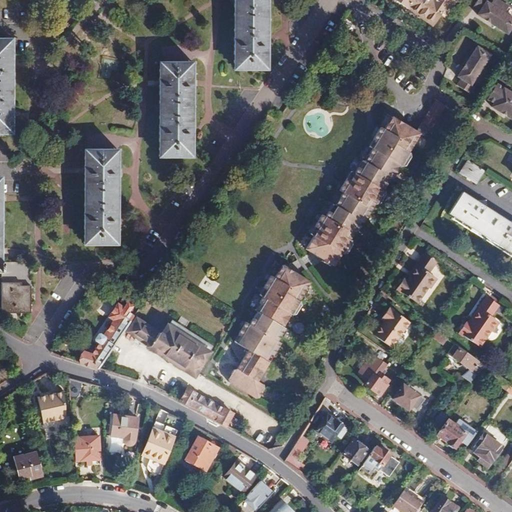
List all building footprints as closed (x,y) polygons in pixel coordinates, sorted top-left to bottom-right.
[(267,68),(266,0),(234,0),(234,13),(237,12),(237,32),(234,32),(234,56),(237,56),(237,68),(267,68)] [(394,0),(433,25),(449,0),(394,0)] [(491,0),(477,0),(473,8),(479,12),(478,15),(508,34),(511,27),(511,17),(505,13),(509,6),(499,0),(492,0),(493,0),(491,0)] [(0,132),(14,133),(14,40),(0,39),(0,132)] [(491,55),(477,46),(458,77),(461,79),(457,85),(471,94),(478,83),(481,85),(490,71),(483,67),(491,55)] [(191,158),(191,63),(163,63),(163,75),(159,75),(159,100),(162,100),(162,122),(159,122),(159,147),(162,147),(162,158),(191,158)] [(492,107),(511,119),(511,92),(497,84),(487,99),(494,103),(492,107)] [(433,115),(441,119),(448,108),(439,102),(431,113),(433,115)] [(406,124),(395,118),(387,130),(384,128),(372,148),(375,149),(367,162),(364,161),(357,173),(353,171),(341,191),(344,193),(336,207),(332,205),(324,218),(321,216),(309,234),(313,237),(305,249),(323,260),(322,262),(329,265),(330,264),(334,267),(342,253),(344,254),(348,253),(353,245),(352,241),(351,240),(362,221),(364,223),(377,203),(378,204),(382,203),(387,196),(386,191),(385,191),(393,178),(395,179),(403,167),(409,166),(414,158),(411,153),(422,135),(427,138),(432,129),(434,131),(441,119),(433,115),(426,125),(424,124),(419,133),(406,124)] [(116,247),(117,152),(86,152),(86,165),(82,164),(82,188),(86,189),(86,210),(82,210),(82,235),(85,235),(85,247),(116,247)] [(484,172),(468,162),(461,173),(477,183),(484,172)] [(0,270),(2,271),(2,296),(7,297),(7,310),(23,311),(23,306),(30,307),(30,263),(2,263),(2,177),(0,177),(0,270)] [(478,204),(462,193),(449,214),(511,254),(511,221),(510,224),(486,209),(485,201),(481,202),(479,202),(478,204)] [(440,263),(427,254),(419,265),(421,266),(410,280),(407,277),(398,288),(420,304),(431,289),(433,290),(440,280),(432,274),(440,263)] [(311,281),(283,264),(275,277),(271,274),(258,295),(261,297),(254,309),(256,311),(249,323),(246,321),(234,341),(250,350),(238,370),(235,370),(230,378),(232,382),(257,398),(261,397),(266,389),(266,385),(259,381),(282,342),(279,341),(287,328),(284,326),(291,313),(293,314),(297,313),(302,305),(301,301),(300,300),(311,281)] [(7,297),(2,296),(2,313),(30,313),(30,307),(23,306),(23,311),(7,310),(7,297)] [(502,308),(490,299),(482,311),(483,311),(473,325),(469,323),(461,334),(483,350),(494,334),(495,335),(502,325),(494,319),(502,308)] [(85,354),(79,362),(88,365),(100,369),(136,315),(133,313),(137,307),(129,303),(126,309),(120,305),(111,318),(117,322),(107,337),(104,335),(101,335),(96,342),(97,344),(101,346),(94,356),(85,354)] [(411,322),(391,308),(383,319),(387,322),(377,336),(394,348),(411,322)] [(211,348),(167,319),(157,333),(138,321),(130,332),(157,350),(156,352),(161,356),(163,354),(193,373),(211,348)] [(438,332),(436,331),(432,336),(444,345),(448,339),(438,332)] [(455,345),(448,354),(454,358),(460,349),(455,345)] [(471,372),(478,378),(485,367),(460,349),(454,358),(471,371),(471,372)] [(376,379),(379,375),(385,366),(373,357),(360,374),(370,381),(366,387),(379,396),(387,386),(386,385),(376,379)] [(491,380),(507,392),(511,386),(511,385),(495,374),(491,380)] [(388,382),(379,375),(376,379),(386,385),(388,382)] [(83,381),(73,378),(73,394),(83,394),(83,381)] [(423,400),(403,386),(393,400),(409,411),(410,409),(415,412),(423,400)] [(226,425),(226,426),(233,413),(188,388),(181,401),(203,413),(226,425)] [(67,390),(43,391),(44,417),(67,416),(67,390)] [(343,426),(328,414),(316,429),(331,440),(343,426)] [(138,419),(115,416),(111,438),(124,440),(125,443),(126,444),(129,445),(130,445),(132,444),(134,443),(134,442),(138,419)] [(464,434),(447,421),(437,435),(447,443),(447,445),(453,450),(464,434)] [(284,444),(294,428),(288,425),(282,435),(280,435),(277,440),(278,441),(274,448),(284,444)] [(492,426),(486,435),(504,448),(510,439),(492,426)] [(177,440),(155,429),(152,435),(173,446),(177,440)] [(74,435),(75,458),(100,458),(100,434),(88,435),(74,435)] [(173,446),(152,435),(143,453),(164,464),(173,446)] [(308,440),(301,435),(291,451),(298,455),(308,440)] [(504,448),(486,435),(475,450),(476,451),(475,453),(481,458),(479,460),(489,468),(504,448)] [(217,447),(198,436),(187,455),(206,465),(217,447)] [(368,449),(355,440),(344,456),(356,465),(368,449)] [(235,448),(228,443),(222,453),(229,458),(235,448)] [(370,456),(377,461),(382,464),(380,467),(390,474),(401,459),(391,452),(392,450),(382,443),(380,446),(378,444),(370,456)] [(40,476),(35,454),(26,456),(26,454),(14,456),(18,478),(27,476),(28,479),(40,476)] [(503,476),(511,459),(505,455),(496,472),(503,476)] [(254,475),(237,460),(225,474),(241,489),(254,475)] [(511,471),(501,483),(511,491),(511,471)] [(258,479),(243,496),(256,508),(271,491),(263,484),(266,480),(262,476),(258,479)] [(402,491),(399,495),(404,499),(407,495),(402,491)] [(391,505),(400,511),(413,511),(420,504),(407,495),(404,499),(399,495),(391,505)] [(448,506),(450,503),(442,497),(440,499),(448,506)] [(294,511),(281,498),(267,511),(268,511),(294,511)] [(309,506),(301,498),(296,503),(304,511),(309,506)] [(455,511),(458,509),(450,503),(448,506),(440,499),(431,511),(455,511)]
